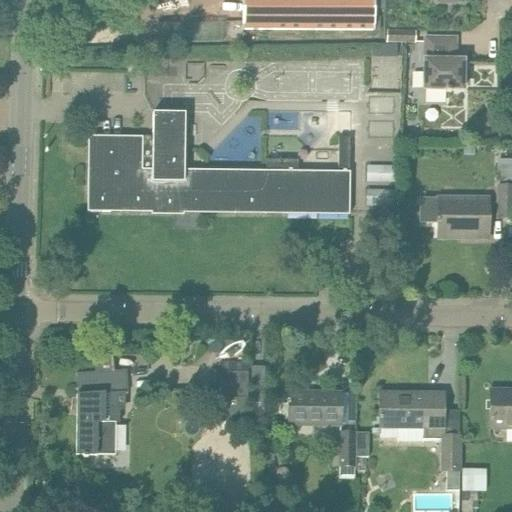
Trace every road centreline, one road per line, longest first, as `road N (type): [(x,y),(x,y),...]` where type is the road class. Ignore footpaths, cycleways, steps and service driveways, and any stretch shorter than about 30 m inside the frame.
road 1 (residential): [(14,312),(511,317)]
road 2 (tertiary): [(14,312),(20,114)]
road 3 (tertiary): [(6,510),(12,362)]
